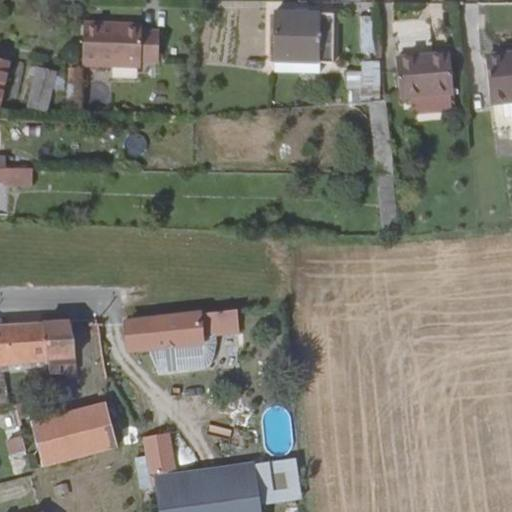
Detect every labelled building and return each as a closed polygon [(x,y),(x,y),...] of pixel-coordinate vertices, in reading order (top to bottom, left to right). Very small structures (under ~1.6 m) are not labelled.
[(318,12),(273,10),(272,60),(325,61),(326,53),(331,54),(331,35),(318,34),(318,12)] [(331,12),(318,12),(318,34),(331,35),(331,12)] [(360,16),(361,51),(375,51),(374,15),(360,16)] [(141,24),(84,20),(81,63),(138,67),(139,60),(156,62),(156,32),(141,31),(141,24)] [(0,91),(9,62),(5,58),(7,52),(0,50),(0,91)] [(501,103),(511,101),(511,53),(509,53),(507,57),(484,59),(489,104),(501,103)] [(452,94),(448,54),(394,59),(399,99),(452,94)] [(325,61),(272,60),(272,74),(325,74),(325,61)] [(26,104),(44,110),(53,72),(29,64),(25,73),(34,76),(26,104)] [(68,98),(68,112),(78,112),(79,67),(69,66),(68,83),(74,83),(73,98),(68,98)] [(380,66),(348,66),(349,97),(381,96),(380,66)] [(371,121),(387,118),(384,100),(368,103),(371,121)] [(511,118),(511,101),(501,103),(503,119),(511,118)] [(0,167),(7,167),(8,167),(8,154),(0,153),(0,167)] [(39,183),(39,168),(13,167),(12,182),(39,183)] [(235,310),(199,315),(124,322),(127,350),(200,343),(199,334),(237,331),(235,310)] [(74,364),(67,323),(41,324),(47,359),(48,375),(57,374),(56,367),(74,364)] [(0,363),(47,359),(41,324),(0,326),(0,363)] [(40,468),(112,449),(102,403),(28,423),(40,468)] [(12,406),(17,426),(24,424),(19,405),(12,406)] [(157,511),(257,511),(252,471),(174,481),(166,431),(142,435),(150,485),(153,484),(157,511)] [(22,436),(6,442),(13,459),(29,453),(22,436)] [(252,471),(257,511),(297,511),(289,441),(248,446),(252,471)]
